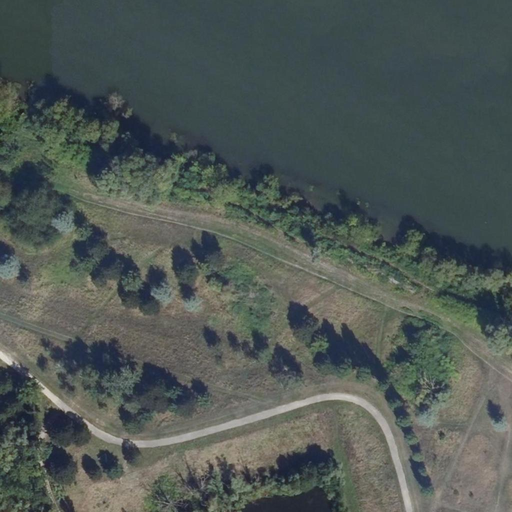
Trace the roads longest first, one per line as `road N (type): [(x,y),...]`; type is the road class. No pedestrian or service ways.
road 1 (track): [(410,511),(384,424),(370,408),(314,401),(200,436),(119,445),(0,354)]
road 2 (track): [(285,411),(0,316)]
